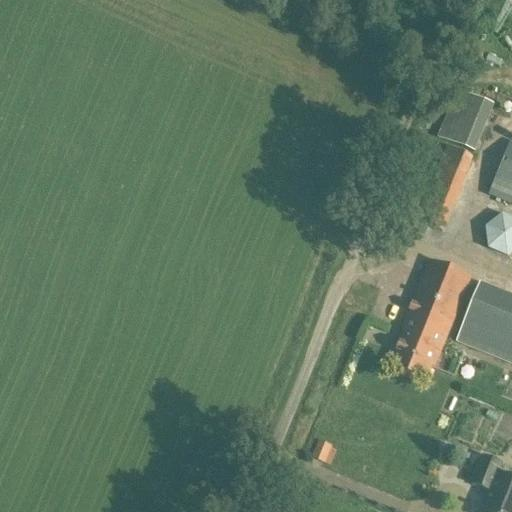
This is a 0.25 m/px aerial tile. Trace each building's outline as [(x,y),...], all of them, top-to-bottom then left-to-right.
[(458,94),(439,139),(474,154),(493,109),(458,94)] [(511,143),(489,197),(511,206),(511,143)] [(444,234),(475,159),(446,148),(416,223),(444,234)] [(507,259),(511,255),(511,220),(502,217),(485,230),(488,251),(507,259)] [(435,371),(472,279),(429,262),(400,334),(403,335),(389,369),(427,385),(433,369),(435,371)] [(511,299),(479,286),(456,342),(511,365),(511,299)] [(332,447),(318,441),(311,459),(325,465),(332,447)] [(455,450),(453,457),(466,462),(469,455),(455,450)] [(511,511),(511,482),(508,481),(511,472),(503,469),(504,468),(484,460),(473,487),(494,495),(490,505),(488,504),(485,511),(511,511)]
